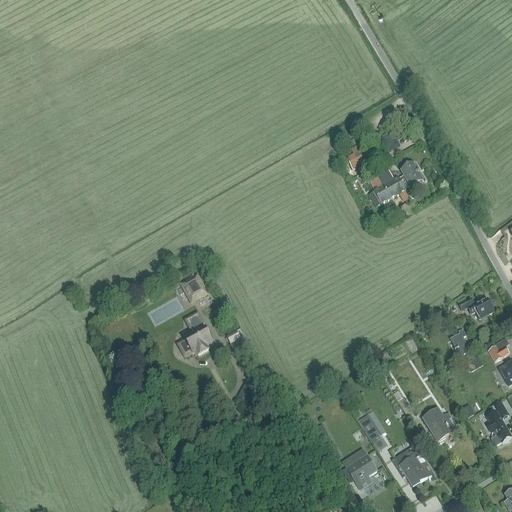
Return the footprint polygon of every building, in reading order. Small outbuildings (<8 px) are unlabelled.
[(382,140),(385,145),(396,138),(393,132),(383,137),(382,140)] [(397,142),(387,147),(390,152),(400,147),(397,142)] [(354,156),(347,160),(352,171),(364,164),(359,155),(359,154),(362,152),(359,147),(352,151),(354,156)] [(398,179),(398,180),(405,192),(408,198),(416,194),(413,188),(424,182),(414,164),(400,172),(403,178),(399,180),(398,179)] [(372,181),(377,191),(375,192),(373,193),(373,194),(369,197),(376,209),(380,206),(381,207),(383,206),(383,205),(385,204),(392,200),(394,199),(400,196),(401,195),(401,194),(405,192),(398,180),(394,182),(388,171),(376,178),(372,181)] [(375,192),(377,191),(372,181),(369,182),(375,192)] [(401,195),(400,196),(401,199),(403,198),(405,203),(410,200),(408,198),(405,192),(401,194),(401,195)] [(504,238),(511,232),(509,229),(507,226),(500,232),(504,238)] [(192,304),(194,303),(190,296),(191,295),(188,289),(189,289),(186,284),(197,278),(199,283),(200,283),(203,282),(198,274),(181,284),(192,304)] [(203,282),(200,283),(199,283),(197,278),(186,284),(189,289),(188,289),(191,295),(190,296),(194,303),(198,301),(207,296),(206,293),(208,292),(203,282)] [(456,303),(458,307),(467,303),(465,299),(456,303)] [(458,307),(461,313),(474,306),(472,303),(471,300),(467,303),(458,307)] [(487,301),(468,311),(471,317),(476,315),(479,322),(494,314),(487,301)] [(183,340),(184,341),(176,345),(185,360),(192,355),(193,357),(196,355),(198,358),(209,352),(207,348),(213,345),(202,327),(205,326),(198,314),(185,321),(193,335),(183,340)] [(241,329),(225,337),(231,347),(236,356),(246,350),(251,348),(241,329)] [(459,359),(470,352),(463,339),(466,337),(464,333),(449,341),(455,350),(454,351),(459,359)] [(509,355),(505,349),(508,347),(506,345),(504,342),(495,347),(494,346),(488,349),(490,352),(488,353),(494,364),(503,359),(509,355)] [(465,365),(470,374),(483,367),(478,358),(465,365)] [(511,363),(499,371),(508,388),(511,386),(511,363)] [(373,364),(367,368),(371,374),(377,371),(373,364)] [(393,396),(398,403),(409,422),(415,418),(403,400),(398,393),(393,396)] [(167,407),(171,414),(178,411),(174,403),(167,407)] [(491,436),(493,434),(495,438),(491,441),(495,448),(501,445),(504,444),(506,444),(506,445),(509,443),(509,442),(509,441),(511,439),(501,422),(508,417),(500,405),(495,408),(498,413),(488,420),(491,425),(486,428),(491,436)] [(461,412),(467,421),(475,416),(469,407),(465,409),(461,412)] [(421,414),(419,415),(438,444),(458,431),(448,415),(443,418),(438,410),(424,419),(421,414)] [(368,417),(358,423),(363,430),(362,431),(364,433),(366,436),(372,446),(373,446),(378,442),(376,441),(381,438),(381,437),(373,424),(368,417)] [(341,459),(323,426),(313,432),(332,465),(341,459)] [(415,446),(401,455),(407,463),(409,462),(406,457),(417,451),(415,446)] [(346,470),(367,457),(362,451),(341,464),(345,471),(346,470)] [(401,455),(391,461),(402,479),(405,477),(412,488),(413,489),(414,488),(433,476),(425,464),(417,451),(406,457),(409,462),(407,463),(401,455)] [(345,471),(342,473),(350,485),(354,483),(358,488),(360,492),(364,490),(363,488),(367,486),(367,487),(371,484),(368,479),(377,473),(367,457),(346,470),(345,471)]
